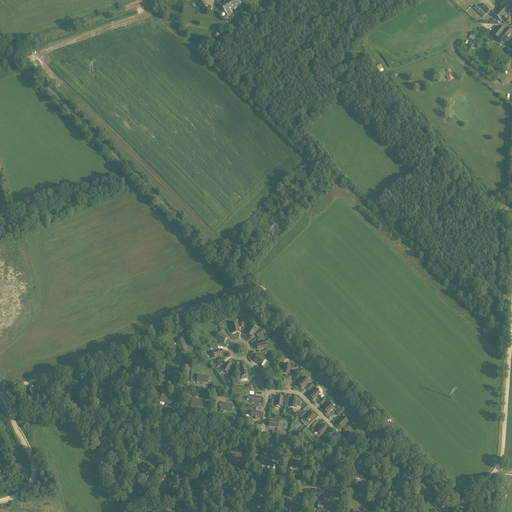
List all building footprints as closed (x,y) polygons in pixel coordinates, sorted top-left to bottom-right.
[(195,0),(202,10),(207,6),(202,0),(195,0)] [(237,0),(225,0),(220,4),(226,14),(241,4),(237,0)] [(511,9),(511,5),(507,1),(501,7),(501,6),(493,14),(501,22),(511,9)] [(481,6),(483,8),(481,10),(486,15),(492,9),(487,4),(485,5),(483,3),(481,6)] [(477,6),(474,8),(483,18),(486,15),(477,6)] [(509,45),(511,47),(511,34),(511,32),(506,28),(499,37),(497,40),(498,41),(503,44),(505,42),(506,41),(510,44),(509,45)] [(454,80),(451,71),(445,72),(447,81),(454,80)] [(237,323),(231,324),(233,333),(239,332),(237,323)] [(257,329),(251,326),(249,324),(246,328),(249,330),(246,333),(252,337),(257,329)] [(216,338),(223,343),(227,337),(219,333),(216,338)] [(184,339),(177,342),(180,353),(188,350),(184,339)] [(256,343),(257,350),(266,348),(265,341),(256,343)] [(223,356),(222,350),(213,352),(214,358),(223,356)] [(265,360),(257,355),(254,361),(261,365),(265,360)] [(135,369),(142,367),(145,366),(142,359),(140,360),(138,356),(131,359),(135,369)] [(222,370),(227,374),(232,366),(227,362),(222,370)] [(240,368),(242,380),(248,378),(248,375),(247,370),(246,366),(240,368)] [(167,370),(167,378),(178,379),(179,370),(173,369),(172,371),(167,370)] [(197,374),(196,382),(208,383),(209,376),(197,374)] [(297,384),(302,388),(308,382),(304,377),(297,384)] [(82,390),(78,379),(71,382),(75,393),(82,390)] [(42,388),(43,395),(44,395),(44,397),(45,397),(50,397),(50,396),(50,395),(51,395),(51,392),(52,391),(52,387),(42,388)] [(108,387),(108,389),(101,387),(99,395),(110,397),(112,388),(108,387)] [(25,397),(27,396),(28,399),(35,397),(33,389),(24,392),(25,397)] [(315,389),(309,395),(313,400),(320,393),(315,389)] [(129,398),(140,400),(142,393),(131,391),(129,398)] [(159,402),(170,405),(173,397),(162,394),(159,402)] [(203,401),(192,398),(190,406),(201,409),(203,401)] [(297,399),(291,398),(290,407),(296,408),(296,407),(300,408),(301,400),(297,400),(297,399)] [(75,406),(74,409),(82,409),(83,402),(74,401),(73,405),(75,406)] [(220,409),(232,411),(233,404),(222,402),(220,409)] [(323,409),(327,414),(334,408),(329,403),(323,409)] [(342,408),(341,408),(336,413),(339,416),(346,409),(343,407),(342,408)] [(304,419),(309,423),(315,417),(310,412),(304,419)] [(337,423),(341,428),(348,422),(343,417),(337,423)] [(315,420),(310,425),(313,428),(318,423),(315,420)] [(316,431),(320,435),(327,429),(322,424),(316,431)] [(97,442),(102,447),(97,452),(105,458),(110,453),(112,454),(114,452),(104,444),(103,445),(103,444),(106,440),(101,436),(97,442)] [(170,448),(164,442),(159,447),(164,453),(170,448)] [(229,462),(241,464),(242,456),(231,455),(229,462)] [(260,457),(259,465),(271,467),(272,459),(260,457)] [(201,459),(193,460),(194,468),(202,467),(201,459)] [(289,467),(301,468),(302,461),(290,459),(289,467)] [(145,463),(140,469),(146,474),(151,468),(145,463)] [(321,464),(320,472),(332,473),(333,466),(321,464)] [(112,473),(115,481),(122,477),(119,470),(112,473)] [(354,481),(365,484),(367,477),(356,473),(354,481)] [(402,479),(409,486),(414,481),(407,474),(402,479)] [(164,489),(171,492),(175,483),(169,480),(164,489)] [(423,484),(418,489),(426,497),(430,492),(423,484)] [(221,494),(232,495),(233,488),(221,487),(221,494)] [(136,489),(134,493),(136,494),(134,498),(139,500),(139,501),(142,502),(143,500),(144,500),(145,498),(144,497),(144,495),(140,494),(141,492),(140,492),(140,491),(136,489)] [(200,491),(192,490),(192,499),(200,499),(200,491)] [(391,504),(393,504),(393,497),(392,497),(392,494),(386,493),(384,503),(391,504)] [(257,499),(256,506),(268,508),(269,501),(257,499)] [(286,506),(298,507),(299,500),(287,499),(286,506)] [(437,499),(433,504),(440,511),(445,507),(437,499)] [(317,509),(329,511),(330,504),(318,502),(317,509)]
